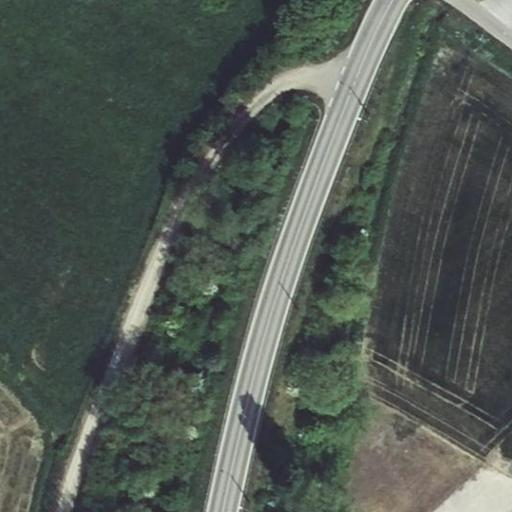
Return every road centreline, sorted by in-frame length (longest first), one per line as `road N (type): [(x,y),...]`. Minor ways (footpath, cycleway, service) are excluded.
road 1 (track): [(350,92),(312,79),(277,84),(231,128),(84,437),(64,511)]
road 2 (tertiary): [(392,0),(279,287),(224,511)]
